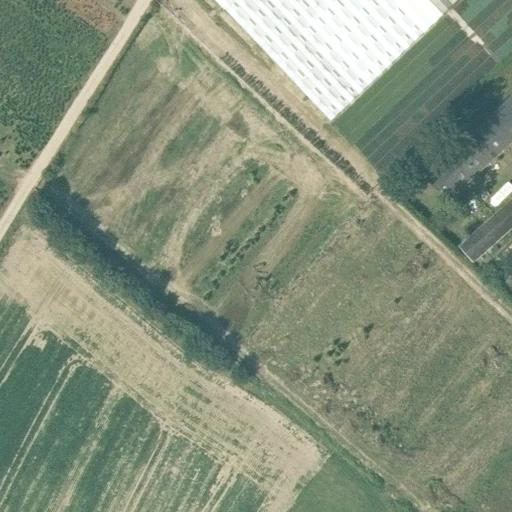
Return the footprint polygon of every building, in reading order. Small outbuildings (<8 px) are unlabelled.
[(458,0),(216,0),(331,121),(458,0)] [(233,85),(221,98),(250,124),(262,111),(233,85)] [(456,195),(511,143),(511,94),(425,175),(439,191),(446,185),(456,195)] [(221,98),(209,110),(239,136),(250,124),(221,98)] [(198,123),(227,149),(239,136),(209,110),(198,123)] [(198,123),(187,135),(216,161),(227,149),(198,123)] [(270,142),(276,147),(284,138),(278,133),(270,142)] [(204,173),(216,161),(187,135),(175,147),(204,173)] [(276,147),(270,142),(262,151),(268,156),(276,147)] [(175,147),(160,164),(189,190),(204,173),(175,147)] [(306,158),(297,150),(291,155),(301,164),(306,158)] [(253,172),(262,163),(255,157),(247,166),(253,172)] [(301,164),(310,172),(315,166),(306,158),(301,164)] [(239,175),(245,181),(253,172),(247,166),(239,175)] [(324,185),(333,193),(338,187),(329,179),(324,185)] [(232,182),(224,191),(230,196),(239,187),(232,182)] [(347,195),(338,187),(333,193),(342,201),(347,195)] [(216,200),(222,205),(230,196),(224,191),(216,200)] [(243,192),(217,220),(234,235),(260,207),(243,192)] [(474,263),(511,228),(511,198),(459,246),(474,263)] [(250,250),(276,222),(260,207),(234,235),(250,250)] [(91,246),(86,256),(108,268),(115,257),(106,252),(119,231),(80,209),(77,213),(74,212),(66,226),(69,227),(66,232),(91,246)] [(343,220),(338,226),(347,234),(352,228),(343,220)] [(266,264),(292,236),(276,222),(250,250),(266,264)] [(356,242),(362,236),(352,228),(347,234),(356,242)] [(282,279),(309,250),(292,236),(266,264),(282,279)] [(364,249),(373,257),(378,251),(369,243),(364,249)] [(295,290),(321,262),(309,250),(282,279),(295,290)] [(101,280),(108,268),(86,256),(80,265),(55,251),(42,272),(81,295),(93,275),(101,280)] [(373,257),(382,265),(388,259),(378,251),(373,257)] [(153,273),(160,276),(165,265),(157,262),(153,273)] [(307,301),(334,273),(321,262),(295,290),(307,301)] [(54,308),(49,318),(71,331),(78,319),(69,315),(81,295),(42,272),(40,275),(38,274),(28,290),(31,291),(29,294),(54,308)] [(307,301),(321,313),(347,285),(334,273),(307,301)] [(407,287),(412,281),(403,273),(397,279),(407,287)] [(416,295),(421,289),(412,281),(407,287),(416,295)] [(368,304),(351,288),(325,317),(342,332),(368,304)] [(423,302),(432,310),(437,304),(428,296),(423,302)] [(210,336),(218,315),(181,299),(172,320),(210,336)] [(342,332),(354,343),(381,315),(368,304),(342,332)] [(446,312),(437,304),(432,310),(441,318),(446,312)] [(140,325),(144,314),(137,311),(132,322),(140,325)] [(64,342),(71,331),(49,318),(43,328),(18,313),(5,335),(44,357),(56,337),(64,342)] [(393,326),(381,315),(354,343),(367,354),(393,326)] [(453,318),(448,324),(457,332),(462,326),(453,318)] [(210,336),(172,320),(166,336),(202,350),(208,336),(209,337),(210,336)] [(135,336),(140,325),(132,322),(127,333),(135,336)] [(406,337),(393,326),(367,354),(379,366),(406,337)] [(462,326),(457,332),(466,340),(471,334),(462,326)] [(44,357),(5,335),(3,337),(1,336),(0,337),(0,360),(18,371),(12,380),(34,393),(41,382),(32,377),(44,357)] [(202,350),(166,336),(159,351),(195,366),(202,350)] [(406,337),(379,366),(392,377),(418,349),(406,337)] [(475,337),(469,343),(478,352),(484,345),(475,337)] [(123,341),(119,352),(126,355),(131,344),(123,341)] [(405,388),(431,360),(418,349),(392,377),(405,388)] [(159,351),(152,366),(189,381),(195,366),(159,351)] [(121,367),(126,355),(119,352),(114,363),(121,367)] [(405,388),(417,399),(444,371),(431,360),(405,388)] [(189,381),(152,366),(146,382),(182,396),(189,381)] [(461,386),(444,371),(417,399),(434,414),(461,386)] [(105,383),(113,386),(118,375),(110,372),(105,383)] [(0,386),(0,416),(6,420),(19,399),(27,404),(34,393),(12,380),(6,390),(0,386)] [(182,396),(146,382),(139,397),(175,412),(182,396)] [(101,394),(108,397),(113,386),(105,383),(101,394)] [(175,412),(139,397),(131,417),(167,432),(175,412)] [(88,422),(96,426),(101,414),(93,411),(88,422)] [(131,417),(122,436),(159,452),(160,450),(159,450),(167,432),(131,417)] [(511,448),(511,422),(499,433),(511,448)] [(150,472),(159,452),(122,436),(113,457),(150,472)] [(70,457),(78,460),(83,449),(75,446),(70,457)] [(480,473),(489,481),(495,475),(486,467),(480,473)] [(489,481),(499,489),(504,483),(495,475),(489,481)] [(485,485),(476,477),(471,483),(480,491),(485,485)] [(480,491),(489,499),(494,493),(485,485),(480,491)] [(460,511),(461,511),(440,493),(422,511),(460,511)]
